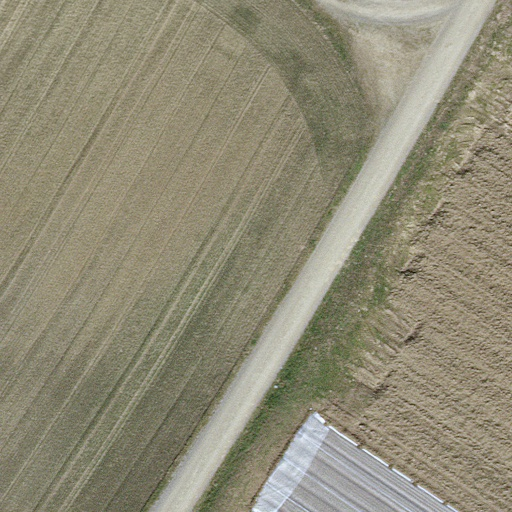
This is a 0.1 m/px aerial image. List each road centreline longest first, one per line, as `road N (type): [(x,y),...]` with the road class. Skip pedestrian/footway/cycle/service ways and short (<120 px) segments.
road 1 (track): [(174,511),(477,0)]
road 2 (track): [(333,0),(436,72)]
